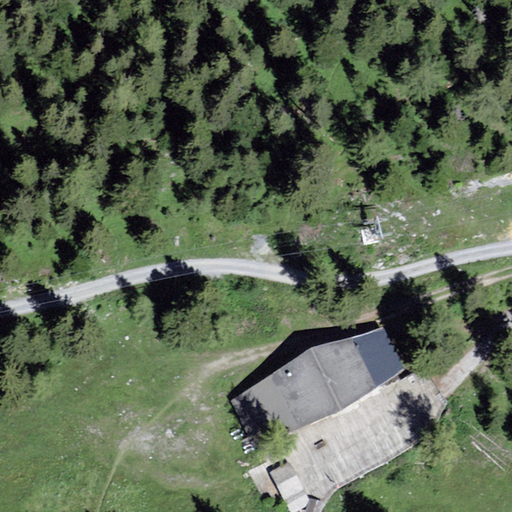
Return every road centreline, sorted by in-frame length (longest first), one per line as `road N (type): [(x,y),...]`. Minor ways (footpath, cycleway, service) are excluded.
road 1 (track): [(511,246),(335,279),(264,268),(172,269),(0,306)]
road 2 (track): [(183,396),(216,365),(461,292),(511,269)]
